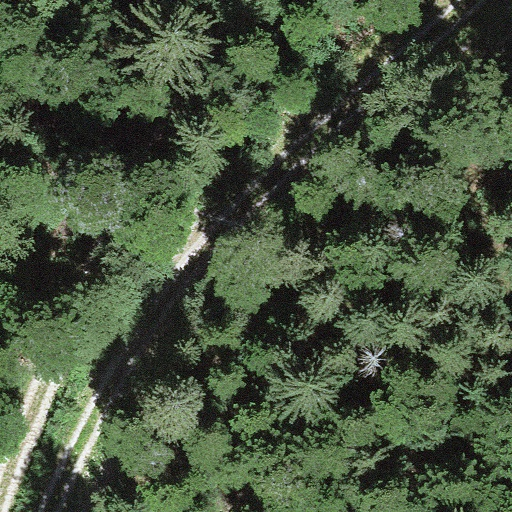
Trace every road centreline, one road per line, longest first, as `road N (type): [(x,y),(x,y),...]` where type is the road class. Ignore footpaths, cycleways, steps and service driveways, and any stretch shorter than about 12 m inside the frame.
road 1 (track): [(52,511),(116,385),(192,270),(291,151),(463,0)]
road 2 (track): [(0,485),(69,302),(227,0)]
